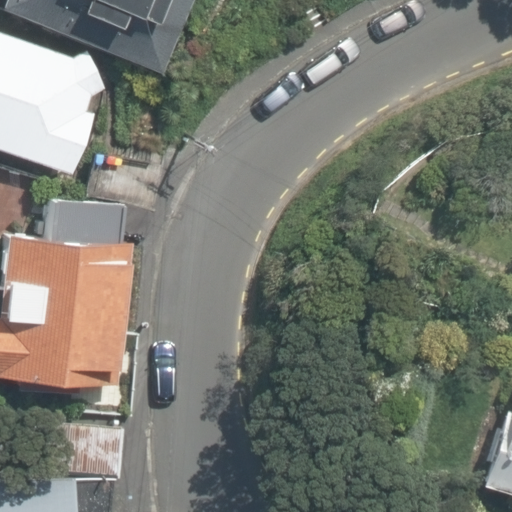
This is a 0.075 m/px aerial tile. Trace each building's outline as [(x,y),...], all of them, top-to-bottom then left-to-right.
[(0,0),(0,10),(158,74),(187,0),(0,0)] [(55,49),(0,29),(0,143),(61,164),(82,103),(73,100),(75,86),(89,77),(72,43),(55,49)] [(0,362),(71,368),(73,351),(102,354),(114,228),(0,217),(0,362)] [(511,380),(478,483),(511,493),(511,380)] [(0,511),(61,511),(63,469),(0,466),(0,511)]
